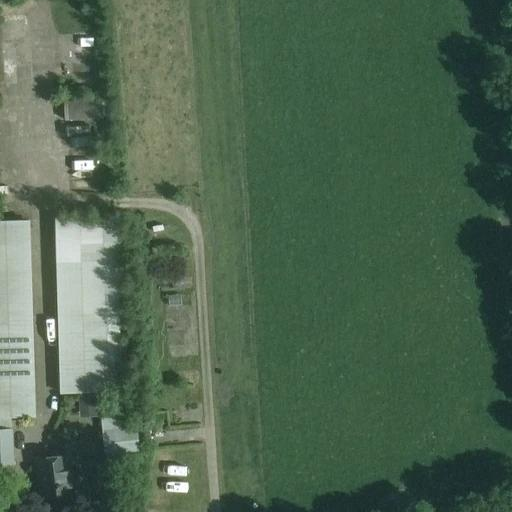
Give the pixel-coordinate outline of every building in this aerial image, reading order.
[(25,0),(1,0),(3,28),(28,26),(25,0)] [(47,0),(52,18),(75,12),(71,0),(47,0)] [(78,158),(98,159),(99,147),(79,146),(78,158)] [(118,217),(56,220),(62,393),(109,392),(105,297),(121,297),(118,217)] [(0,429),(11,429),(11,417),(35,416),(27,221),(0,221),(0,429)] [(193,374),(190,361),(174,364),(176,376),(193,374)] [(103,433),(105,452),(132,450),(131,431),(120,431),(119,419),(103,420),(104,433),(103,433)] [(12,429),(11,429),(0,429),(0,464),(13,464),(12,429)] [(74,503),(68,455),(37,459),(43,507),(74,503)]
